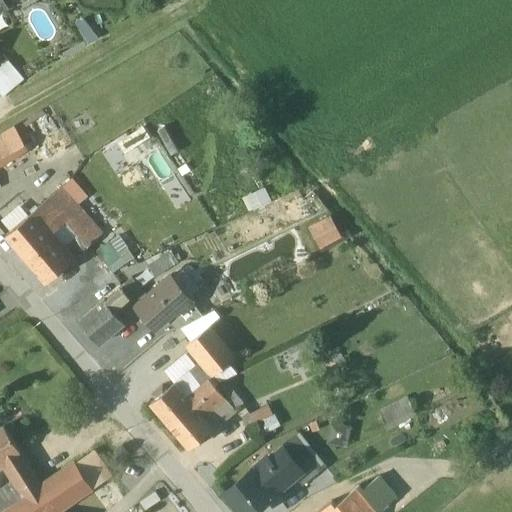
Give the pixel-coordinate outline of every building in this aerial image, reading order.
[(16,128),(0,137),(0,164),(28,149),(16,128)] [(312,216),(299,188),(272,202),(264,186),(248,194),(263,226),(289,213),(295,224),(312,216)] [(82,212),(61,188),(50,198),(67,218),(65,220),(68,224),(82,212)] [(67,218),(50,198),(32,213),(49,233),(65,220),(67,218)] [(82,212),(68,224),(88,247),(102,236),(82,212)] [(32,213),(6,236),(27,260),(53,238),(49,233),(32,213)] [(331,221),(312,230),(318,244),(337,236),(331,221)] [(95,250),(112,273),(134,256),(117,234),(95,250)] [(53,238),(27,260),(46,283),(73,261),(53,238)] [(147,297),(136,306),(139,311),(154,328),(166,319),(174,311),(176,313),(190,302),(191,301),(170,277),(147,297)] [(147,297),(131,278),(120,288),(129,299),(136,306),(147,297)] [(120,288),(105,301),(114,312),(129,299),(120,288)] [(129,299),(114,312),(124,324),(139,311),(136,306),(129,299)] [(104,300),(79,322),(99,345),(124,324),(114,312),(105,301),(104,300)] [(190,302),(176,313),(174,311),(166,319),(176,330),(202,316),(190,302)] [(208,327),(187,345),(201,362),(189,371),(201,385),(208,378),(209,379),(234,358),(208,327)] [(189,371),(166,391),(162,386),(152,394),(156,399),(150,404),(169,427),(216,388),(209,379),(208,378),(201,385),(189,371)] [(216,388),(169,427),(188,450),(235,411),(224,398),(224,397),(216,388)] [(243,404),(232,390),(224,397),(224,398),(235,411),(243,404)] [(417,416),(409,399),(383,412),(391,429),(417,416)] [(268,406),(249,415),(254,425),(273,416),(268,406)] [(326,446),(349,445),(348,423),(325,424),(326,446)] [(20,453),(4,428),(0,429),(0,464),(2,464),(20,453)] [(122,447),(115,453),(115,452),(114,453),(120,461),(121,460),(127,454),(128,455),(129,454),(123,446),(121,447),(122,447)] [(302,472),(282,447),(252,472),(272,496),(302,472)] [(94,451),(75,464),(92,489),(111,477),(94,451)] [(20,453),(2,464),(14,482),(15,476),(29,467),(20,453)] [(29,467),(15,476),(14,482),(13,483),(0,490),(0,511),(56,511),(92,489),(75,464),(41,486),(29,467)] [(251,511),(272,496),(252,472),(225,493),(240,511),(251,511)] [(360,487),(337,508),(340,511),(379,511),(396,498),(379,477),(363,491),(360,487)] [(155,493),(139,503),(145,511),(160,501),(155,493)] [(332,501),(319,511),(340,511),(337,508),(332,501)]
